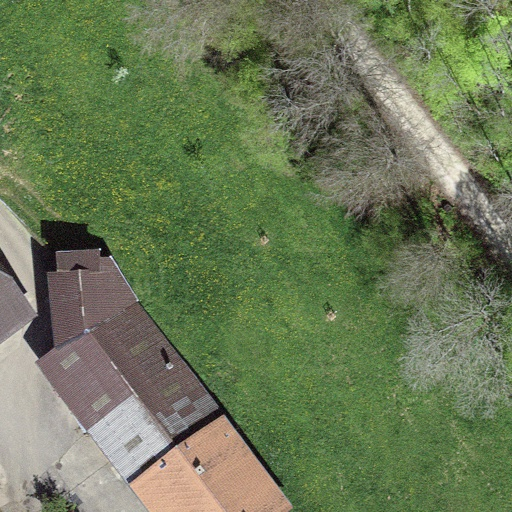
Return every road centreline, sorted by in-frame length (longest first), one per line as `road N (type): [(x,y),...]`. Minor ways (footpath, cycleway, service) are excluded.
road 1 (track): [(511,244),(323,0)]
road 2 (track): [(30,511),(38,283)]
